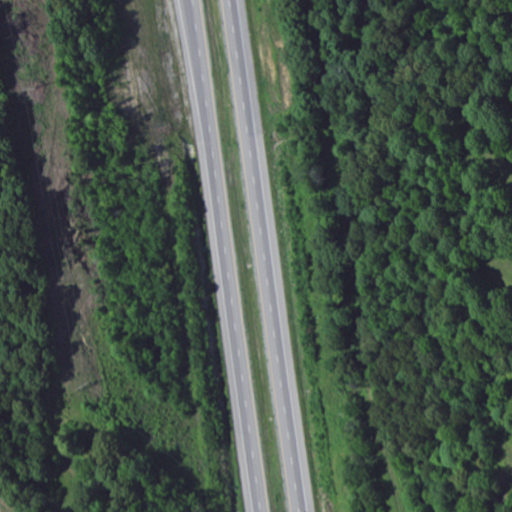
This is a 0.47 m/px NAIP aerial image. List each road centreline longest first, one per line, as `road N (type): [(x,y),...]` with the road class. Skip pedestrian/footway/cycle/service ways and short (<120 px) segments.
road 1 (motorway): [(189,0),(256,511)]
road 2 (motorway): [(299,511),(233,0)]
